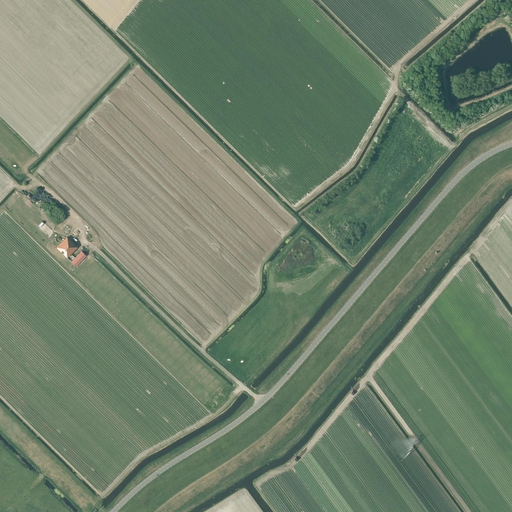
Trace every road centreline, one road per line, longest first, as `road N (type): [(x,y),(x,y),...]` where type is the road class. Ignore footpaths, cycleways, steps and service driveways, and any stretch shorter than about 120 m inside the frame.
road 1 (unclassified): [(113,511),(261,402),(461,174),(511,144)]
road 2 (track): [(80,237),(242,385)]
